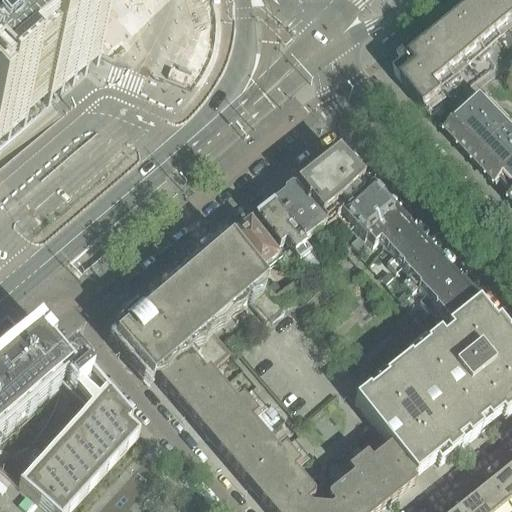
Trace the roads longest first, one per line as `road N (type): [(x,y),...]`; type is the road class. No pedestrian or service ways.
road 1 (residential): [(316,52),(324,101),(511,304)]
road 2 (residential): [(511,241),(327,42)]
road 3 (residential): [(237,511),(93,338)]
road 4 (residential): [(181,137),(108,111),(0,192)]
road 5 (tertiary): [(151,170),(179,165),(316,52)]
road 6 (tertiary): [(25,281),(151,170)]
road 7 (tertiary): [(241,0),(245,26),(230,91),(181,137)]
